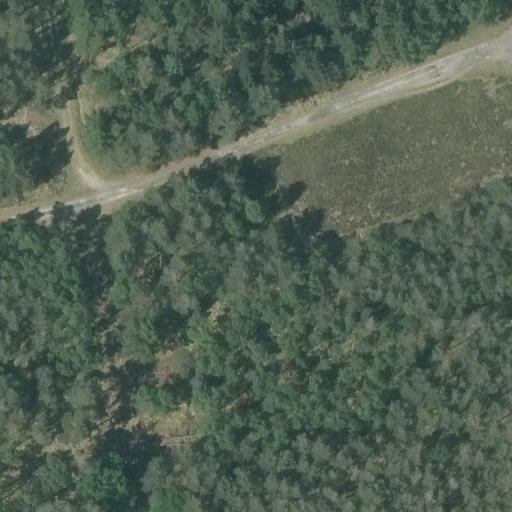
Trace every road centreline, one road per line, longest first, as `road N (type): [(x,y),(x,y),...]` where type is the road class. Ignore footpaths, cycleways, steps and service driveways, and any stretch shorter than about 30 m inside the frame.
road 1 (track): [(0,220),(94,201),(511,35)]
road 2 (track): [(63,0),(142,511)]
